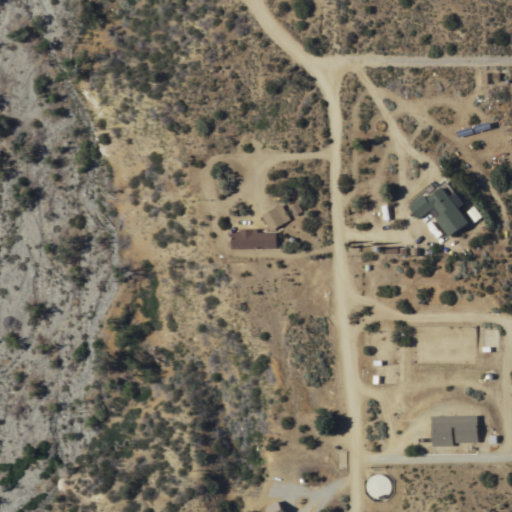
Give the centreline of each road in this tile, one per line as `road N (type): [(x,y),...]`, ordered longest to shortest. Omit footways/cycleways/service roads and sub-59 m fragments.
road 1 (residential): [(356,462),(511,458),(504,325)]
road 2 (residential): [(322,69),(352,60),(511,65)]
